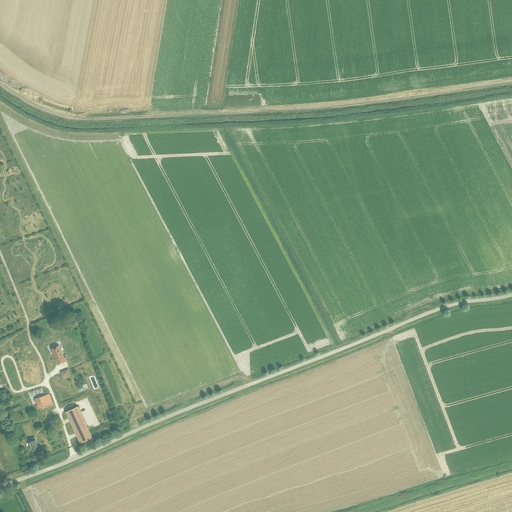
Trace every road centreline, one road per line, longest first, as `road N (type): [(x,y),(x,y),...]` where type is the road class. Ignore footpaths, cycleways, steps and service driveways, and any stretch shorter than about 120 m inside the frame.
road 1 (unclassified): [(0,485),(450,304),(511,293)]
road 2 (unclassified): [(511,84),(306,109),(88,119),(62,116),(0,83)]
road 3 (track): [(357,511),(511,466)]
